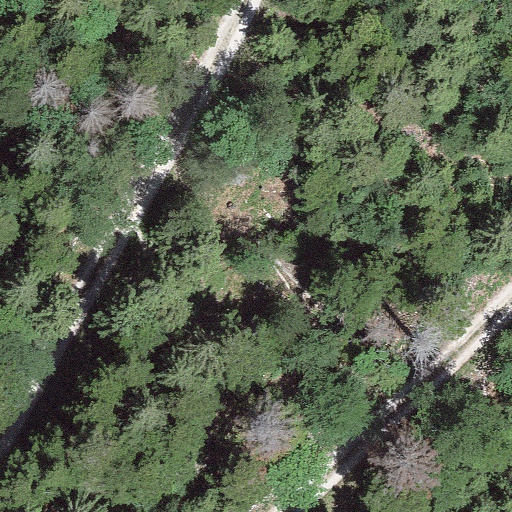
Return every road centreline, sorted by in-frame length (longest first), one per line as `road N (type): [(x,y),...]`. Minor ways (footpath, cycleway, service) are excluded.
road 1 (track): [(0,451),(253,0)]
road 2 (track): [(511,308),(299,511)]
